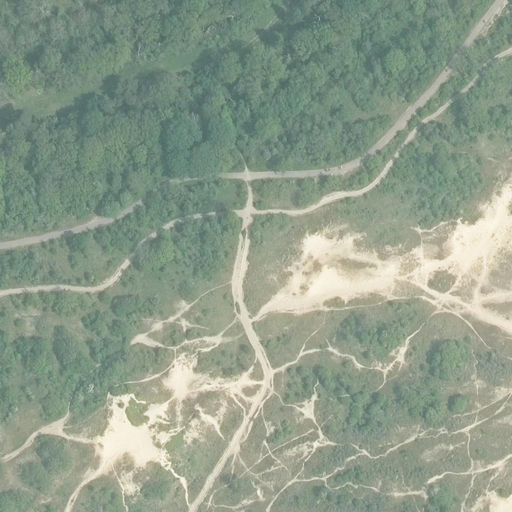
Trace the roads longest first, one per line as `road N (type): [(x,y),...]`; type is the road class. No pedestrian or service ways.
road 1 (track): [(0,136),(248,55),(264,42),(285,0)]
road 2 (unknown): [(247,213),(237,295),(266,382),(191,511)]
road 3 (unknown): [(511,51),(430,120),(376,182),(304,211),(247,213)]
road 4 (unknown): [(243,214),(184,219),(150,232),(111,278),(0,294)]
